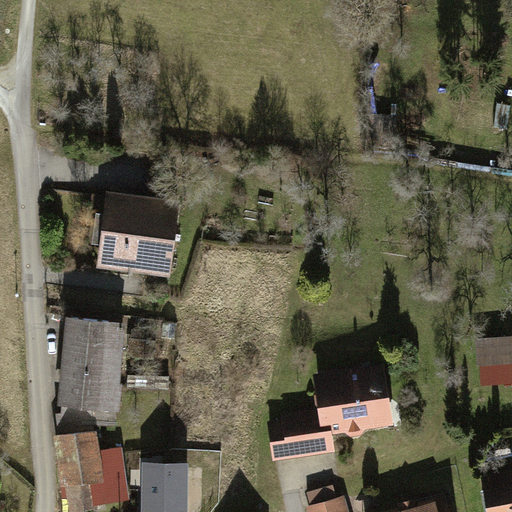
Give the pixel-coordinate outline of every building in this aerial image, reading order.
[(189,203),(116,191),(104,264),(177,276),(189,203)] [(137,321),(75,314),(64,407),(126,414),(137,321)] [(511,338),(481,340),(483,384),(511,382),(511,338)] [(290,417),(269,420),(275,465),(348,456),(345,433),(407,426),(399,361),(320,371),(324,407),(289,411),(290,417)] [(105,428),(60,435),(73,511),(75,511),(135,502),(126,447),(108,450),(105,428)] [(199,511),(201,463),(151,461),(149,511),(199,511)] [(511,511),(511,476),(491,480),(496,511),(511,511)] [(354,511),(350,496),(310,507),(311,511),(354,511)] [(462,511),(459,497),(398,511),(462,511)]
